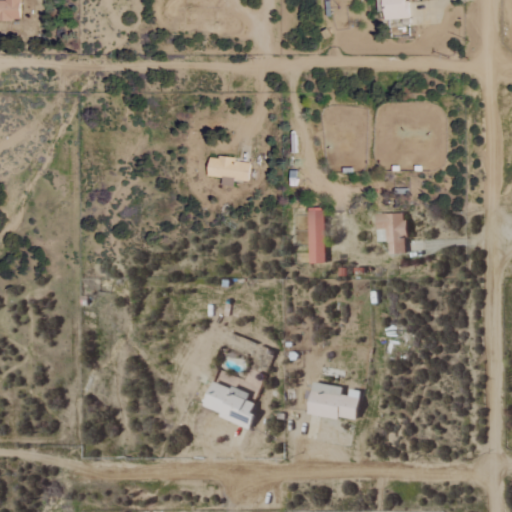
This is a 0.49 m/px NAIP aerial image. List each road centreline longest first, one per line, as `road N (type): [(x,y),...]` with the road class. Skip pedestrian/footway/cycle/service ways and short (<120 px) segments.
road 1 (track): [(511,468),(67,470),(0,453)]
road 2 (residential): [(493,511),(489,0)]
road 3 (residential): [(490,65),(0,61)]
road 4 (track): [(291,65),(308,157),(343,196),(348,233)]
